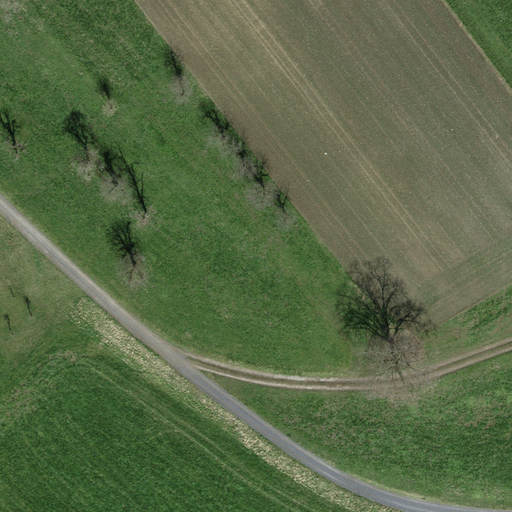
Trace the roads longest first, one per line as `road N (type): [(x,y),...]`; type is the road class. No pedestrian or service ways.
road 1 (track): [(0,200),(162,355),(318,468),(386,499),(444,511)]
road 2 (track): [(162,355),(293,391),(400,384),(511,346)]
